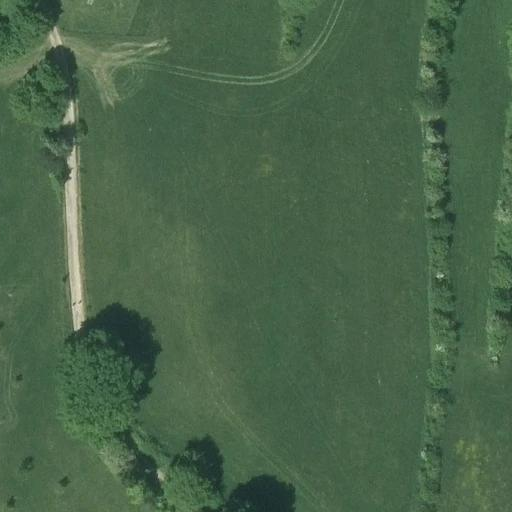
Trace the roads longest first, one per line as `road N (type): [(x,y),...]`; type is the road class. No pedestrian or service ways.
road 1 (unclassified): [(72,281),(65,112),(37,0)]
road 2 (track): [(183,511),(135,466),(89,398),(72,281)]
